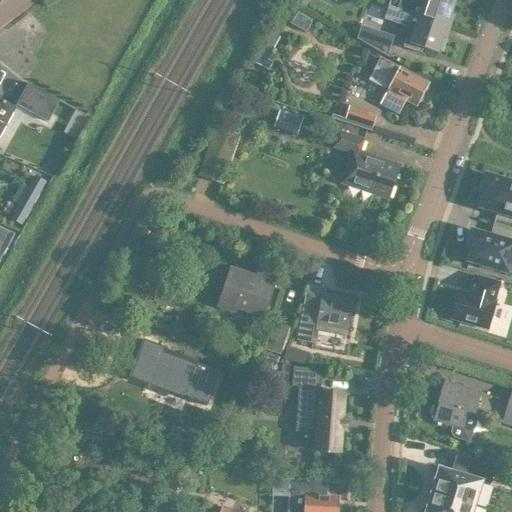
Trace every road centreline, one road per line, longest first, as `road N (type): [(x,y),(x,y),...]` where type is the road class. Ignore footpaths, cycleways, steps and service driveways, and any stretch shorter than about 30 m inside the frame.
road 1 (residential): [(0,479),(147,206),(175,204),(401,270)]
road 2 (residential): [(401,270),(499,0)]
road 3 (residential): [(375,511),(394,324)]
road 4 (residential): [(394,324),(511,360)]
